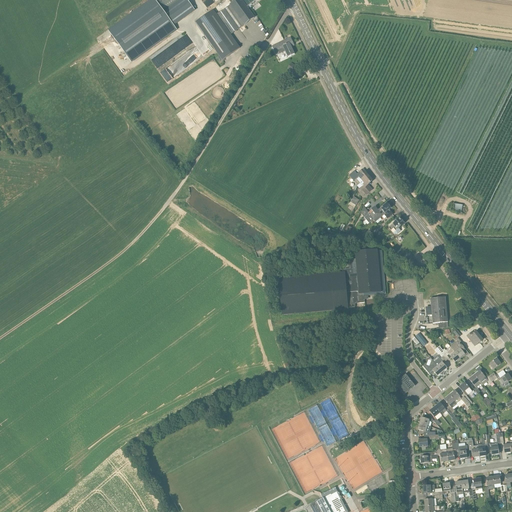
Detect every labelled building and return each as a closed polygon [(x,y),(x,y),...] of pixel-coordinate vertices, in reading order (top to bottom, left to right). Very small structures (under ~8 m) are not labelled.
[(180,0),(163,12),(154,0),(152,0),(109,31),(132,63),(177,31),(174,27),(195,11),(187,0),(180,0)] [(180,0),(154,0),(163,12),(180,0)] [(230,5),(226,8),(221,12),(217,15),(231,35),(235,32),(245,25),(254,18),(247,7),(256,0),(236,0),(230,5)] [(216,14),(213,10),(195,23),(222,60),(240,48),(231,35),(217,15),(216,14)] [(283,48),(288,57),(295,54),(290,45),(294,44),(291,37),(272,46),(276,55),(279,53),(278,50),(283,48)] [(296,78),(301,69),(296,66),(290,75),(296,78)] [(354,182),(356,185),(363,179),(364,181),(369,177),(363,169),(356,175),(358,178),(357,179),(357,180),(354,182)] [(363,179),(356,185),(358,186),(357,186),(361,191),(362,191),(366,195),(372,190),(367,184),(372,181),(369,177),(364,181),(363,179)] [(458,194),(479,203),(478,206),(468,230),(470,230),(470,228),(472,224),(472,223),(474,219),(482,220),(483,218),(485,213),(485,210),(487,210),(490,204),(489,204),(489,202),(485,202),(486,202),(481,201),(481,200),(480,200),(482,197),(482,194),(478,193),(479,193),(469,192),(469,191),(460,190),(459,189),(458,194)] [(353,197),(350,202),(356,205),(359,200),(353,197)] [(391,208),(387,203),(378,211),(375,207),(368,213),(364,207),(361,213),(364,217),(363,217),(369,224),(373,220),(375,222),(385,214),(385,213),(391,208)] [(391,231),(394,234),(397,234),(400,231),(398,229),(404,224),(400,218),(389,228),(391,231)] [(344,232),(349,235),(352,228),(347,226),(344,232)] [(369,230),(364,234),(369,239),(373,235),(369,230)] [(348,260),(349,268),(342,269),(342,272),(337,273),(279,278),(282,315),(348,309),(348,308),(355,307),(355,304),(365,303),(365,300),(364,296),(386,294),(382,251),(378,251),(377,250),(355,252),(356,259),(348,260)] [(445,297),(430,299),(433,324),(438,323),(439,329),(448,328),(445,297)] [(476,332),(474,334),(473,332),(467,337),(475,347),(483,340),(476,332)] [(457,345),(460,349),(455,353),(460,359),(465,355),(462,352),(465,350),(460,343),(461,342),(458,338),(455,340),(459,344),(457,345)] [(439,346),(437,348),(444,356),(446,355),(439,346)] [(437,348),(435,350),(441,358),(444,356),(437,348)] [(455,353),(452,349),(448,353),(455,362),(460,359),(455,353)] [(441,359),(435,364),(437,367),(442,373),(447,369),(442,363),(443,362),(441,359)] [(490,364),(494,370),(501,364),(497,359),(490,364)] [(437,367),(435,364),(429,369),(425,364),(423,366),(430,376),(431,376),(430,375),(434,372),(438,377),(442,373),(437,367)] [(392,369),(398,377),(402,373),(396,366),(392,369)] [(486,380),(490,384),(492,382),(490,379),(488,377),(487,375),(485,377),(480,371),(475,375),(481,383),(486,380)] [(406,374),(394,384),(404,395),(411,390),(415,386),(406,374)] [(500,379),(504,385),(511,380),(508,374),(500,379)] [(476,388),(474,389),(474,390),(478,394),(480,392),(476,387),(481,383),(475,375),(469,380),(476,388)] [(465,395),(463,397),(470,405),(472,403),(467,396),(474,390),(474,389),(471,387),(469,388),(465,383),(459,388),(465,395)] [(455,391),(450,395),(457,405),(459,408),(464,404),(468,408),(470,406),(470,405),(463,397),(461,399),(455,391)] [(450,407),(448,409),(452,414),(455,412),(452,408),(457,405),(450,395),(444,400),(450,407)] [(435,407),(440,413),(441,415),(446,411),(452,419),(455,417),(452,414),(448,409),(446,411),(440,403),(435,407)] [(434,417),(440,413),(435,407),(430,411),(434,417)] [(422,418),(420,424),(430,427),(431,423),(432,423),(434,421),(429,415),(426,417),(426,419),(422,418)] [(424,437),(429,436),(435,436),(435,432),(429,432),(431,427),(430,427),(420,424),(418,430),(423,431),(424,437)] [(485,445),(478,446),(480,457),(486,456),(485,445),(488,445),(487,439),(486,436),(486,435),(483,435),(483,439),(484,439),(485,445)] [(428,447),(427,439),(419,440),(420,447),(428,447)] [(478,446),(473,446),(472,440),(472,441),(468,441),(469,451),(472,450),(473,458),(480,457),(478,446)] [(456,452),(455,443),(452,444),(453,448),(446,449),(448,461),(455,460),(454,453),(456,452)] [(460,455),(460,459),(467,458),(466,451),(468,451),(467,451),(467,446),(459,447),(458,443),(455,443),(456,452),(457,456),(460,455)] [(499,454),(498,444),(497,444),(490,445),(492,455),(499,454)] [(437,452),(437,455),(438,456),(440,455),(441,462),(448,461),(446,449),(446,445),(440,445),(436,446),(437,452)] [(472,490),(473,496),(473,498),(473,500),(477,499),(475,491),(478,491),(478,489),(482,489),(482,486),(481,479),(473,480),(475,489),(472,490)] [(468,481),(462,482),(463,493),(469,493),(470,496),(473,496),(472,490),(469,490),(468,481)] [(454,492),(455,502),(459,502),(458,495),(463,495),(463,493),(462,482),(455,482),(457,492),(454,492)] [(442,495),(448,494),(447,491),(451,490),(450,483),(443,484),(444,491),(442,492),(442,495)] [(434,496),(442,495),(442,492),(435,493),(434,485),(423,487),(424,494),(428,493),(428,497),(434,496)] [(332,494),(324,498),(330,511),(342,511),(344,511),(344,509),(340,500),(340,498),(338,497),(338,494),(336,493),(334,494),(332,495),(332,494)] [(330,511),(324,498),(323,499),(313,504),(315,508),(313,509),(314,511),(330,511)]
